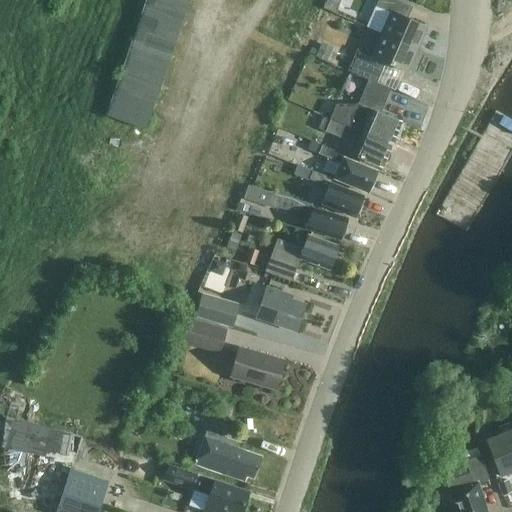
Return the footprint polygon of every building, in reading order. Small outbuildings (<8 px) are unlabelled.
[(179,33),(185,16),(191,0),(190,0),(147,0),(140,19),(179,33)] [(417,50),(427,28),(405,18),(410,6),(395,0),(379,0),(376,7),(391,13),(382,34),(417,50)] [(168,65),(172,54),(179,33),(140,19),(129,51),(168,65)] [(407,72),(417,50),(382,34),(372,56),(358,49),(348,71),(370,80),(380,59),(407,72)] [(309,53),(335,66),(337,62),(328,58),(333,48),(321,42),(317,51),(311,48),(309,53)] [(157,97),(159,91),(168,65),(129,51),(118,83),(157,97)] [(381,113),(390,89),(369,80),(358,105),(337,105),(336,108),(331,119),(393,145),(396,137),(400,136),(403,130),(401,125),(402,122),(381,113)] [(146,130),(157,97),(118,83),(106,116),(146,130)] [(319,129),(351,142),(352,140),(357,142),(353,153),(366,159),(383,167),(384,164),(389,162),(391,156),(390,152),(393,145),(331,119),(324,116),(319,129)] [(368,192),(378,171),(345,158),(347,155),(323,146),(311,141),(308,149),(320,154),(342,163),(335,178),(368,192)] [(313,172),(298,165),(293,175),(309,182),(310,179),(329,187),(322,204),(355,218),(364,196),(331,183),(333,179),(314,171),(313,172)] [(244,197),(272,206),(275,193),(248,184),(244,197)] [(348,218),(313,208),(314,205),(275,193),(272,206),(294,213),(295,209),(311,214),(306,229),(341,239),(341,237),(345,236),(347,228),(345,225),(348,218)] [(250,205),(241,202),(239,207),(248,210),(250,205)] [(251,207),(249,214),(260,217),(262,210),(251,207)] [(233,229),(242,233),(248,218),(239,214),(233,229)] [(241,236),(232,232),(226,248),(235,251),(241,236)] [(255,238),(249,235),(246,241),(253,243),(255,238)] [(339,246),(308,235),(303,249),(279,239),(266,272),(292,282),(300,259),(330,270),(339,246)] [(245,262),(254,265),(259,252),(250,249),(245,262)] [(256,318),(297,331),(306,305),(281,297),(282,293),(267,288),(256,318)] [(232,325),(237,308),(223,305),(224,302),(203,296),(197,315),(232,325)] [(181,342),(220,353),(227,329),(189,318),(181,342)] [(231,377),(275,390),(284,361),(240,348),(231,377)] [(138,411),(160,418),(164,405),(143,398),(138,411)] [(193,411),(205,415),(208,407),(196,403),(193,411)] [(84,438),(71,433),(6,418),(0,455),(0,466),(27,474),(21,497),(38,502),(38,509),(45,511),(95,511),(102,489),(105,482),(72,470),(84,438)] [(511,426),(511,425),(499,429),(501,435),(486,441),(501,477),(511,472),(511,426)] [(248,476),(253,478),(261,456),(237,448),(239,442),(207,431),(196,463),(245,481),(248,476)] [(456,511),(486,511),(478,483),(490,479),(480,456),(477,448),(469,451),(469,453),(466,454),(468,460),(465,461),(469,474),(446,481),(456,511)] [(218,511),(220,507),(234,511),(241,511),(249,491),(170,464),(165,478),(193,488),(195,484),(211,490),(203,511),(205,511),(218,511)] [(511,493),(506,481),(498,484),(502,496),(511,493)]
